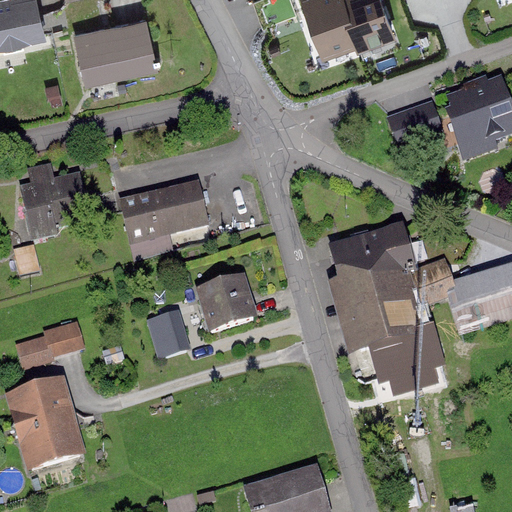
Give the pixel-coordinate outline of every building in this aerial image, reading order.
[(39,0),(0,0),(0,42),(47,33),(39,0)] [(292,0),(254,0),(265,28),(298,16),(292,0)] [(303,0),(325,57),(355,46),(357,51),(401,35),(388,0),(303,0)] [(144,20),(73,36),(85,88),(156,72),(144,20)] [(511,119),(498,77),(443,95),(462,152),(511,135),(511,119)] [(432,104),(386,120),(399,157),(445,142),(432,104)] [(29,189),(21,191),(30,245),(59,240),(56,226),(88,220),(80,178),(53,183),(51,168),(26,172),(29,189)] [(203,185),(120,205),(134,264),(173,255),(169,241),(214,230),(203,185)] [(401,227),(320,251),(351,355),(423,333),(417,313),(455,302),(444,267),(415,275),(401,227)] [(18,251),(24,276),(43,272),(37,246),(18,251)] [(241,281),(197,295),(210,337),(255,323),(241,281)] [(181,312),(147,321),(158,361),(192,351),(181,312)] [(46,340),(17,348),(24,373),(56,364),(55,360),(86,351),(79,326),(45,335),(46,340)] [(427,370),(444,364),(438,349),(421,355),(427,370)] [(62,385),(3,402),(24,476),(84,459),(62,385)] [(327,511),(316,471),(243,491),(249,511),(327,511)]
